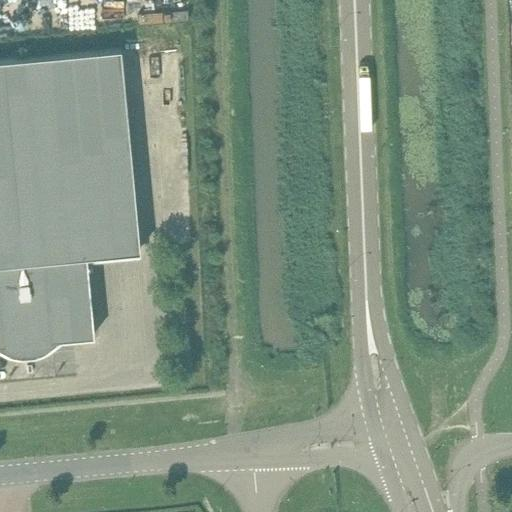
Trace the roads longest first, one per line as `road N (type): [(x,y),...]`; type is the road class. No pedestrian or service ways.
road 1 (tertiary): [(369,332),(355,0)]
road 2 (unclassified): [(252,452),(0,475)]
road 3 (unclassified): [(252,452),(379,440)]
